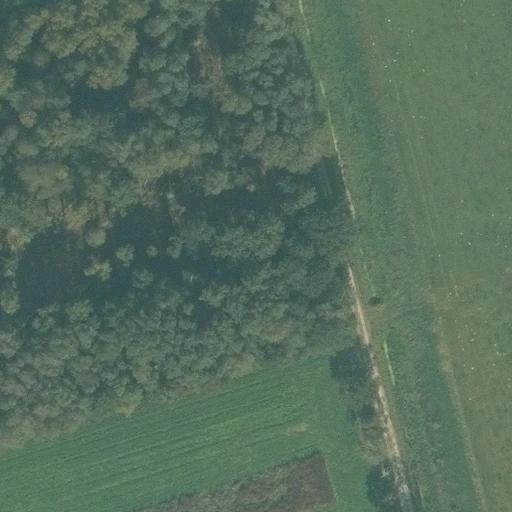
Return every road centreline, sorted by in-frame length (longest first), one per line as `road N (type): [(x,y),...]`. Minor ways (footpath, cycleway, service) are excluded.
road 1 (track): [(277,0),(403,511)]
road 2 (track): [(355,321),(511,275)]
